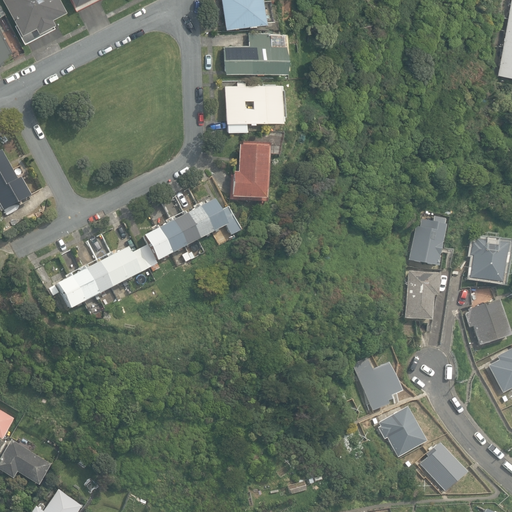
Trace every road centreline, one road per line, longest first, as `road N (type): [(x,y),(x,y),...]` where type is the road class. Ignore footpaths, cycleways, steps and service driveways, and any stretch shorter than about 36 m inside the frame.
road 1 (residential): [(187,11),(191,154),(173,171),(77,216)]
road 2 (unclassified): [(187,11),(150,17),(13,88)]
road 3 (residential): [(13,88),(77,216)]
road 4 (residential): [(511,479),(461,428),(430,372)]
